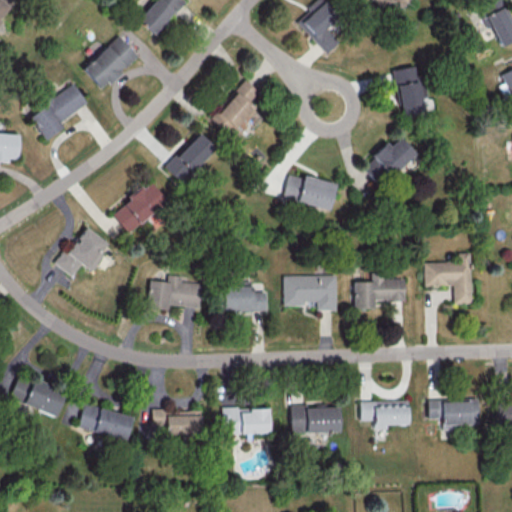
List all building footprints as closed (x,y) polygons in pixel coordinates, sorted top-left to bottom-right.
[(0,0),(0,14),(13,0),(0,0)] [(151,34),(182,1),(181,0),(151,0),(135,18),(151,34)] [(320,0),(296,24),(323,52),(336,39),(324,27),(337,15),(322,0),(320,0)] [(358,0),(359,0),(367,0),(370,8),(394,0),(396,0),(398,5),(410,1),(409,0),(358,0)] [(495,46),(511,38),(511,23),(502,0),(480,0),(477,1),(495,46)] [(79,68),(98,88),(134,55),(115,35),(79,68)] [(392,68),(398,116),(420,113),(414,65),(392,68)] [(511,67),(499,73),(502,82),(496,85),(502,98),(508,96),(511,104),(511,67)] [(255,90),(242,79),(207,118),(226,134),(250,106),(245,101),(255,90)] [(84,101),(70,82),(50,96),(47,92),(37,99),(42,105),(27,117),(43,138),(61,125),(57,121),(84,101)] [(16,132),(0,131),(0,160),(6,161),(6,157),(15,158),(16,132)] [(161,164),(177,181),(212,148),(197,132),(177,151),(176,150),(161,164)] [(387,145),(384,142),(360,165),(374,181),(384,172),(387,175),(412,152),(397,136),(387,145)] [(326,208),(332,183),(285,171),(279,196),(326,208)] [(108,212),(124,232),(163,201),(147,181),(108,212)] [(105,241),(79,225),(54,265),(70,275),(77,263),(90,271),(101,253),(98,251),(105,241)] [(467,251),(455,252),(455,260),(421,261),(422,284),(450,284),(451,302),(469,302),(467,251)] [(143,306),(165,308),(165,303),(197,307),(200,283),(178,280),(179,275),(165,273),(164,281),(147,279),(143,306)] [(401,277),(380,278),(380,273),(369,273),(369,280),(351,280),(351,308),(372,307),(372,299),(402,299),(401,277)] [(333,274),(280,274),(280,305),(302,304),(302,301),(314,300),(314,309),(334,309),(333,274)] [(221,310),(263,309),(263,291),(248,291),(248,280),(236,280),(236,284),(220,284),(221,310)] [(52,415),(62,391),(31,379),(30,382),(14,376),(6,397),(52,415)] [(425,418),(439,417),(439,425),(475,424),(475,398),(425,399),(425,418)] [(405,399),(357,400),(357,419),(371,419),(372,428),(384,428),(384,424),(406,423),(405,399)] [(493,424),(511,423),(511,400),(492,401),(493,424)] [(129,415),(81,403),(75,426),(123,438),(129,415)] [(337,430),(336,404),(287,406),(288,432),(337,430)] [(267,432),(266,407),(219,408),(219,418),(227,418),(227,433),(267,432)] [(163,434),(197,434),(197,409),(149,408),(149,425),(163,425),(163,434)]
